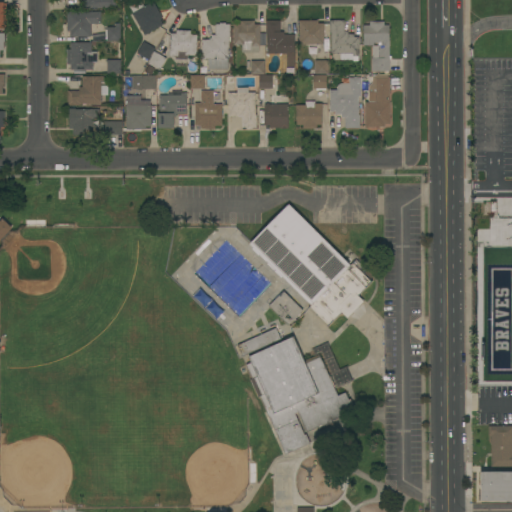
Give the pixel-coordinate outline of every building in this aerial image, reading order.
[(84,8),(84,3),(81,3),(81,0),(116,0),(117,1),(115,1),(115,8),(84,8)] [(132,13),(133,13),(128,4),(135,0),(140,0),(144,6),(152,1),(162,18),(160,19),(163,24),(144,35),(132,13)] [(100,11),(100,23),(90,23),(91,36),(69,36),(69,31),(67,31),(67,12),(100,11)] [(260,46),(259,46),(259,53),(241,52),(241,45),(233,45),(233,24),(241,24),(241,20),(254,20),(254,24),(260,24),(260,46)] [(318,21),(318,23),(324,23),(323,44),(323,46),(319,46),(319,52),(307,52),(307,44),(299,44),(299,20),(318,21)] [(330,33),(329,33),(329,20),(344,20),(344,31),(348,31),(348,34),(354,34),(354,37),(358,37),(359,56),(352,56),(352,60),(340,60),(340,54),(330,54),(330,33)] [(267,33),(266,33),(266,21),(280,21),(280,32),(283,32),(283,35),(294,35),(294,57),(286,57),(286,53),(267,54),(267,33)] [(371,71),(371,58),(372,58),(372,45),(363,45),(363,25),(369,25),(369,21),(384,21),(384,25),(389,25),(389,41),(389,56),(391,56),(391,59),(389,59),(389,71),(371,71)] [(201,39),(209,39),(209,38),(211,38),(211,35),(215,35),(215,24),(219,24),(219,22),(224,22),(224,24),(230,24),(230,37),(229,37),(229,59),(227,59),(228,69),(208,69),(208,60),(202,60),(201,39)] [(106,41),(106,40),(105,40),(105,30),(106,30),(106,27),(115,27),(115,23),(120,23),(120,40),(106,41)] [(170,33),(176,33),(176,30),(190,31),(190,34),(197,35),(196,56),(187,55),(187,59),(175,59),(175,56),(169,56),(170,33)] [(148,60),(136,53),(143,41),(155,48),(148,60)] [(91,42),(91,51),(97,51),(97,62),(93,62),(93,70),(70,70),(70,64),(67,64),(67,49),(70,49),(70,42),(91,42)] [(159,70),(154,67),(152,71),(146,67),(148,64),(147,63),(154,51),(166,58),(159,70)] [(107,74),(107,60),(120,60),(120,73),(107,74)] [(328,60),(328,74),(309,74),(309,69),(314,69),(314,60),(328,60)] [(250,74),(250,61),(264,61),(264,74),(250,74)] [(365,127),(365,103),(368,103),(368,87),(372,83),(372,77),(377,75),(389,74),(390,124),(384,124),(385,127),(365,127)] [(142,89),(142,75),(156,75),(156,89),(142,89)] [(190,76),(204,75),(204,89),(201,89),(201,90),(191,90),(191,89),(190,76)] [(258,89),(258,75),(272,75),(272,89),(258,89)] [(326,75),(326,89),(313,89),(312,75),(326,75)] [(81,104),(81,105),(67,105),(67,91),(79,91),(79,87),(82,87),(82,76),(103,76),(103,82),(101,82),(101,104),(81,104)] [(358,115),(359,115),(359,128),(345,128),(345,117),(341,117),(341,115),(335,115),(335,112),(330,112),(330,90),(337,90),(337,87),(337,85),(339,84),(340,83),(348,83),(348,77),(360,77),(360,97),(358,97),(358,115)] [(255,115),(256,115),(256,128),(252,128),(252,129),(246,129),(246,128),(241,128),(241,117),(238,117),(238,116),(228,116),(228,92),(236,92),(236,88),(248,88),(248,92),(255,92),(255,115)] [(194,103),(201,103),(201,90),(213,90),(213,93),(219,93),(219,100),(213,100),(213,104),(221,104),(221,126),(214,126),(214,129),(197,129),(197,126),(194,126),(194,103)] [(158,113),(159,113),(159,95),(168,95),(168,93),(171,93),(171,91),(181,91),(181,93),(186,93),(186,114),(176,114),(176,117),(174,117),(174,128),(158,128),(158,113)] [(287,129),(280,128),(270,128),(270,126),(263,126),(263,120),(264,120),(264,104),(266,104),(266,103),(269,103),(269,94),(288,94),(287,129)] [(296,109),(295,109),(295,105),(305,105),(305,101),(315,101),(315,103),(322,103),(322,109),(321,109),(321,125),(317,125),(317,129),(302,129),(302,125),(296,125),(296,109)] [(125,105),(151,105),(151,111),(156,111),(156,128),(150,128),(150,126),(145,126),(145,129),(125,129),(125,105)] [(73,135),(73,129),(69,129),(69,108),(75,108),(75,109),(99,109),(99,119),(94,119),(94,124),(103,124),(103,121),(121,121),(121,135),(73,135)] [(349,266),(355,260),(365,269),(362,271),(372,281),(358,296),(363,301),(347,318),(341,312),(328,326),(309,307),(312,304),(250,243),(287,205),(349,266)] [(0,220),(2,218),(12,228),(0,240),(0,220)] [(303,310),(288,325),(269,306),(283,291),(303,310)] [(276,328),(281,340),(242,357),(237,345),(276,328)] [(259,396),(257,397),(250,380),(252,379),(245,365),(251,362),(249,357),(293,337),(304,360),(319,354),(338,396),(345,392),(349,400),(350,399),(355,410),(332,421),(334,425),(319,431),(318,427),(307,432),(298,412),(295,414),(304,435),(306,434),(310,444),(285,455),(259,396)] [(511,467),(491,467),(491,466),(489,466),(489,436),(488,436),(488,426),(511,426),(511,467)] [(511,472),(511,500),(480,501),(480,472),(511,472)]
